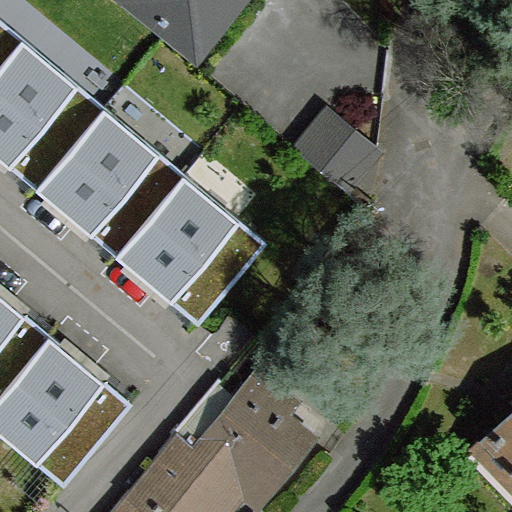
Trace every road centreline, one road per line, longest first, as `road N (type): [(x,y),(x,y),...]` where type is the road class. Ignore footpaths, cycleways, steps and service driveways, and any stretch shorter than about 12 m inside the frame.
road 1 (residential): [(314,511),(374,431),(424,333),(440,220),(422,178)]
road 2 (residential): [(422,178),(407,147),(405,114),(417,0)]
road 3 (residential): [(511,70),(422,178)]
